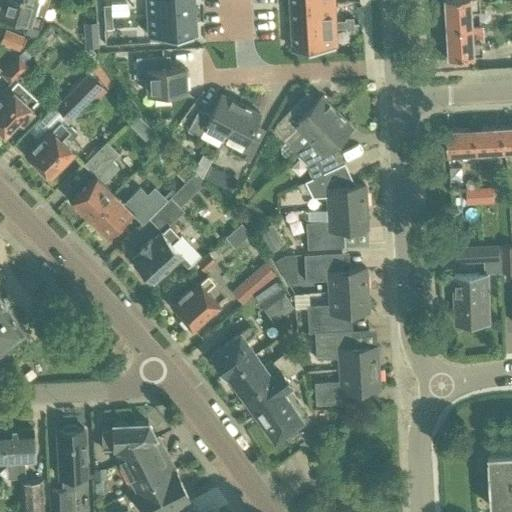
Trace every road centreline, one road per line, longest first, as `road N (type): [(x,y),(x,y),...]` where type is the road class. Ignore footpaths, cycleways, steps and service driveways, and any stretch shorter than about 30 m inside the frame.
road 1 (residential): [(442,390),(410,318),(397,99)]
road 2 (tertiary): [(0,186),(159,371)]
road 3 (tertiary): [(159,371),(271,511)]
road 4 (residential): [(0,395),(113,389),(159,371)]
road 5 (tertiary): [(424,511),(419,438),(442,390)]
